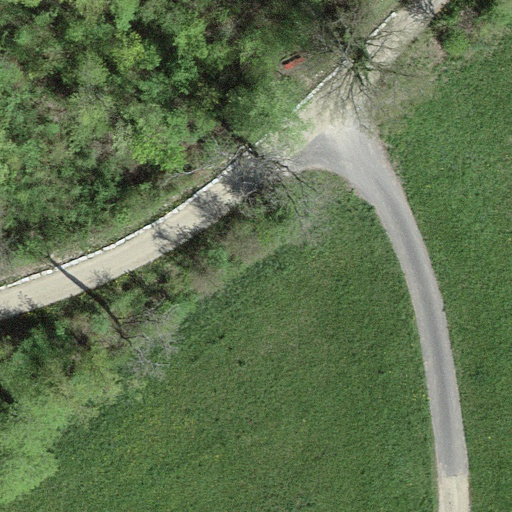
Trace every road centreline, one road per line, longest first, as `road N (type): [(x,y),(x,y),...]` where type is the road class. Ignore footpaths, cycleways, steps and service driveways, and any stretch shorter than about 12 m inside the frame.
road 1 (track): [(0,296),(119,253),(320,126),(437,0)]
road 2 (track): [(320,126),(418,279),(456,511)]
